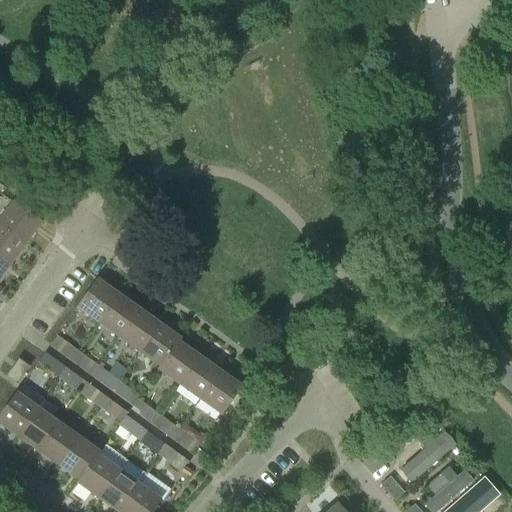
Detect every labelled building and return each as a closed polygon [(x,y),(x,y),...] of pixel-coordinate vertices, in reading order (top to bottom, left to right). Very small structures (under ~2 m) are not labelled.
[(11,202),(0,218),(0,225),(26,244),(38,226),(40,223),(11,202)] [(26,244),(0,225),(0,256),(11,265),(26,244)] [(0,279),(11,265),(0,256),(0,279)] [(77,307),(99,323),(119,294),(97,279),(77,307)] [(119,294),(99,323),(119,338),(140,309),(119,294)] [(140,309),(119,338),(140,352),(160,324),(140,309)] [(140,352),(160,367),(161,368),(180,342),(179,341),(181,339),(160,324),(140,352)] [(49,347),(64,357),(70,347),(56,337),(49,347)] [(180,386),(200,357),(180,342),(161,368),(160,367),(158,370),(180,386)] [(38,363),(53,374),(60,364),(45,353),(38,363)] [(200,357),(180,386),(200,400),(221,371),(200,357)] [(98,367),(85,358),(78,367),(91,376),(98,367)] [(29,367),(18,360),(6,377),(17,385),(29,367)] [(242,386),(221,371),(200,400),(221,415),(242,386)] [(118,381),(105,372),(98,381),(111,391),(118,381)] [(86,383),(72,373),(65,382),(80,393),(86,383)] [(80,393),(94,403),(100,393),(86,383),(80,393)] [(140,397),(125,387),(119,396),(133,406),(140,397)] [(0,414),(0,424),(17,436),(38,408),(16,392),(0,414)] [(100,407),(115,418),(122,408),(107,398),(100,407)] [(43,400),(38,408),(17,436),(38,451),(58,422),(51,417),(56,409),(43,400)] [(157,416),(145,407),(139,417),(150,425),(157,416)] [(118,427),(133,437),(139,427),(125,417),(118,427)] [(178,430),(162,419),(156,429),(171,440),(178,430)] [(58,422),(38,451),(58,466),(79,437),(58,422)] [(200,446),(178,430),(171,440),(193,455),(196,452),(200,446)] [(139,442),(154,452),(161,443),(146,432),(139,442)] [(400,473),(411,486),(455,448),(444,435),(435,443),(428,435),(418,444),(425,451),(400,473)] [(79,437),(58,466),(79,480),(98,455),(100,452),(79,437)] [(188,462),(175,453),(168,463),(181,472),(183,470),(188,462)] [(98,499),(118,470),(98,455),(79,480),(76,484),(98,499)] [(425,506),(430,511),(448,511),(476,486),(463,472),(456,478),(447,467),(426,487),(435,497),(425,506)] [(118,470),(98,499),(116,511),(120,511),(140,485),(118,470)] [(407,491),(392,476),(384,484),(398,499),(407,491)] [(151,511),(160,500),(140,485),(120,511),(151,511)] [(477,511),(490,501),(476,486),(448,511),(477,511)] [(427,511),(418,502),(409,510),(410,511),(427,511)] [(344,511),(337,503),(326,511),(344,511)]
